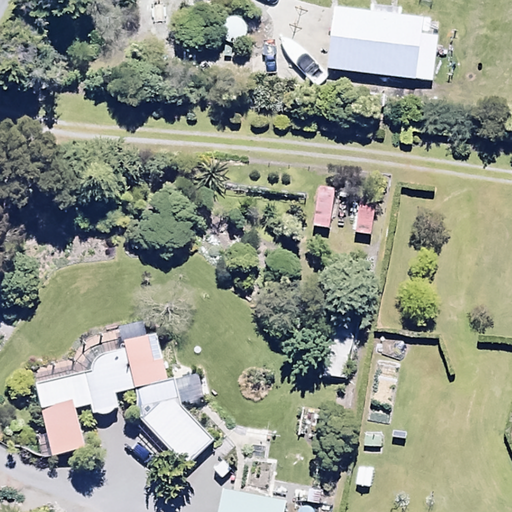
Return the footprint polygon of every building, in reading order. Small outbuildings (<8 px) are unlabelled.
[(424,19),(337,9),(330,70),(433,81),(438,36),(422,34),(424,19)] [(248,34),(249,31),(249,28),(248,25),(246,22),(243,20),(239,18),(235,18),(231,18),(228,19),(225,21),(223,24),(221,27),(221,30),(221,33),(222,36),(224,38),(227,41),(230,42),(234,43),(238,43),(242,42),(245,39),(247,37),(248,34)] [(336,191),(320,188),(314,227),(329,230),(336,191)] [(377,196),(361,193),(355,234),(372,236),(377,196)] [(357,325),(334,321),(324,376),(347,381),(357,325)] [(96,416),(122,410),(117,393),(138,388),(139,414),(188,467),(217,440),(182,402),(181,376),(168,377),(156,330),(118,340),(121,353),(34,375),(54,455),(89,446),(78,403),(92,400),(96,416)] [(285,511),(287,504),(225,492),(221,511),(285,511)]
